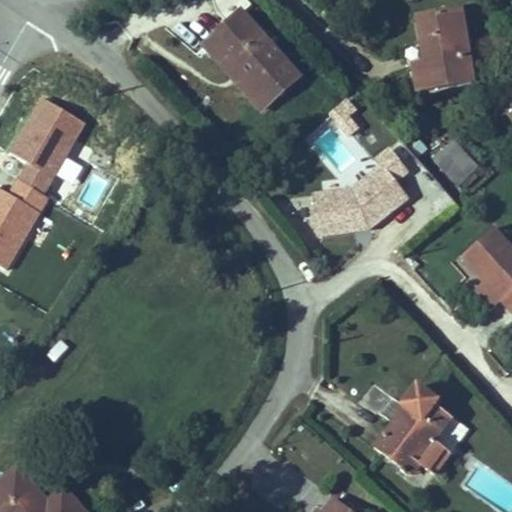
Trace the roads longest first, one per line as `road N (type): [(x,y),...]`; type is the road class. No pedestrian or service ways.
road 1 (residential): [(194,511),(287,381),(293,291),(220,180),(133,86),(37,0)]
road 2 (unknown): [(297,320),(370,269),(404,266),(511,378)]
